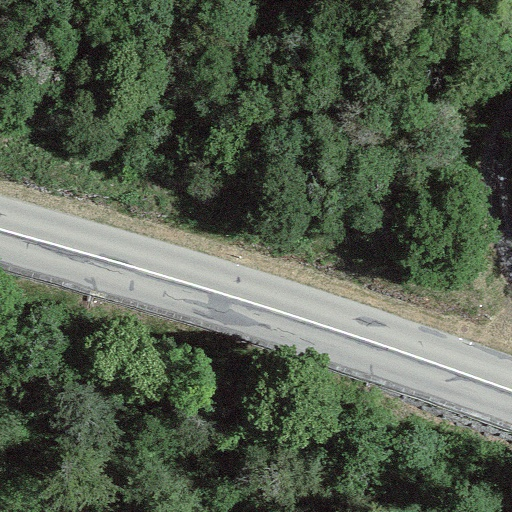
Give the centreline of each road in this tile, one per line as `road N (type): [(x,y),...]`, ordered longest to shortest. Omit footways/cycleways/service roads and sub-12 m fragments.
road 1 (secondary): [(511,392),(216,292),(0,230)]
road 2 (track): [(511,255),(496,207),(496,175),(511,124)]
